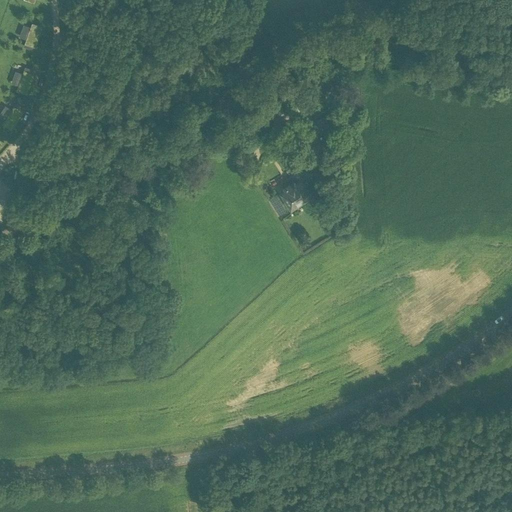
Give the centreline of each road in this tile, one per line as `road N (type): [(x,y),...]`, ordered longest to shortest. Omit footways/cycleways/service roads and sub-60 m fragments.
road 1 (unclassified): [(0,236),(60,214),(334,33),(511,36)]
road 2 (tertiary): [(0,478),(267,443),(397,388),(511,316)]
